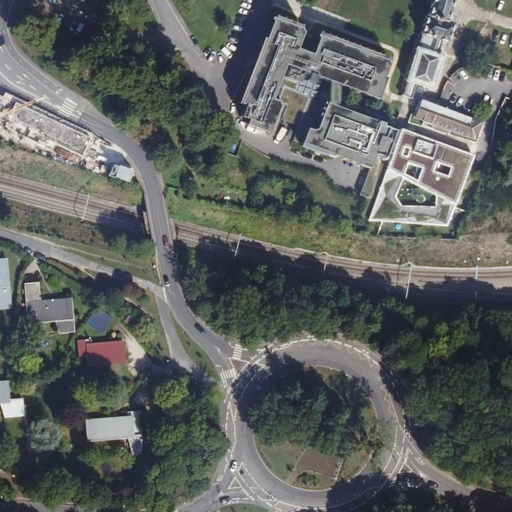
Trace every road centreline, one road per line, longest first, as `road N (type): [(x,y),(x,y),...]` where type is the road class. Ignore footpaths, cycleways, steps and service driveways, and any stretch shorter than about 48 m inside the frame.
road 1 (secondary): [(17,87),(136,156),(153,192),(173,295)]
road 2 (secondary): [(397,441),(394,399),(371,363),(332,345),(270,358)]
road 3 (residential): [(0,235),(173,295)]
